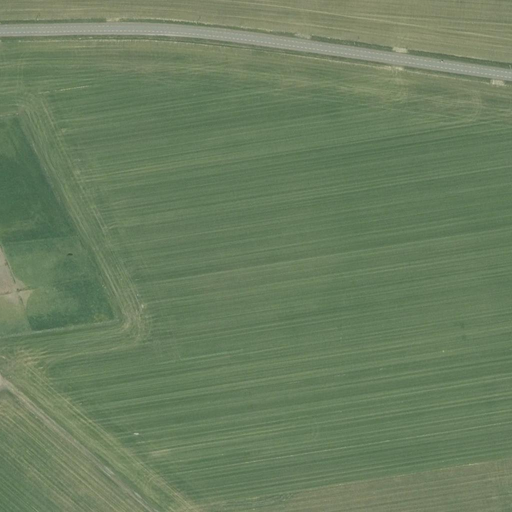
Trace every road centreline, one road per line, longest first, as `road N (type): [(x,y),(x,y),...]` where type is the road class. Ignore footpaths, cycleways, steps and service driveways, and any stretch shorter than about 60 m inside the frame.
road 1 (tertiary): [(511,76),(186,32),(0,31)]
road 2 (track): [(0,379),(153,511)]
